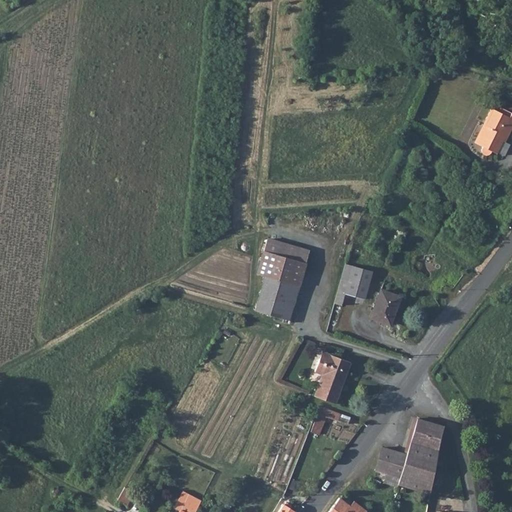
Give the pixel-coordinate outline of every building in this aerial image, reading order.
[(499,105),(493,103),(487,115),(489,116),(477,140),(483,143),(481,149),(482,150),(483,152),(485,153),(487,153),(489,152),(492,148),(497,150),(506,133),(508,134),(511,125),(511,111),(500,105),(499,105)] [(264,238),(260,249),(302,261),(305,250),(264,238)] [(260,279),(294,289),(302,261),(260,249),(254,272),(261,274),(260,279)] [(344,262),(331,301),(339,304),(343,291),(362,297),(370,270),(344,262)] [(260,279),(251,309),(285,319),(294,289),(260,279)] [(379,287),(369,315),(388,322),(399,295),(379,287)] [(311,369),(319,372),(311,394),(320,397),(332,402),(347,360),(318,350),(311,369)] [(319,406),(309,432),(317,435),(325,418),(336,421),(338,414),(319,406)] [(442,423),(416,415),(415,419),(441,427),(442,423)] [(429,489),(439,435),(441,427),(415,419),(406,452),(399,477),(397,483),(411,488),(429,489)] [(382,445),(375,470),(380,472),(399,477),(406,452),(382,445)] [(397,483),(399,477),(380,472),(378,477),(384,479),(383,482),(397,486),(397,483)] [(124,487),(117,500),(127,505),(134,492),(124,487)] [(193,511),(196,508),(193,507),(197,498),(182,490),(173,507),(179,510),(184,511),(193,511)] [(362,511),(365,509),(352,500),(349,505),(338,497),(326,511),(362,511)]
